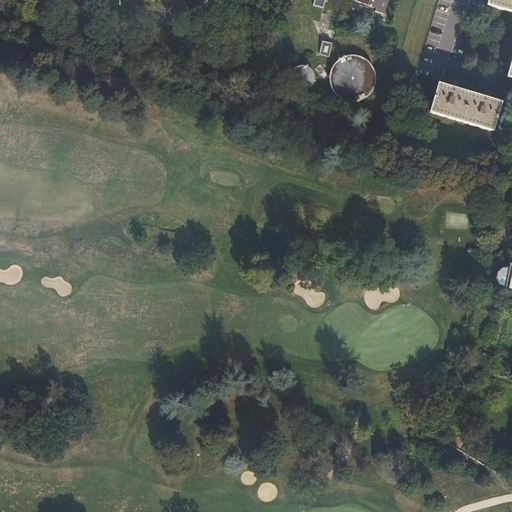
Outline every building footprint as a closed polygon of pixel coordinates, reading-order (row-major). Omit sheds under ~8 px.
[(377,16),(385,17),(389,0),(346,0),(345,5),(377,13),(377,16)] [(511,77),(511,0),(489,0),(489,5),(511,11),(511,56),(511,57),(510,64),(511,64),(511,67),(509,77),(511,77)] [(320,54),(330,56),(333,43),(323,41),(320,54)] [(360,56),(356,55),(351,55),(346,55),(341,57),(338,59),(335,62),(332,65),(329,71),(328,75),(328,80),(329,85),(330,89),(332,92),(335,96),(339,99),(343,101),(347,102),(352,103),(357,102),(361,101),(365,99),(369,95),(372,92),(374,88),(375,84),(376,81),(375,76),(374,70),(372,66),(368,61),(364,58),(360,56)] [(307,64),(304,63),(301,63),(298,63),(295,64),(293,65),(289,69),(288,72),(287,75),(287,80),(288,82),(289,85),(291,88),(293,89),(296,91),(298,91),(303,91),(306,91),(308,89),(310,88),(312,86),(314,83),(315,80),(315,78),(315,74),(314,72),(313,69),(309,66),(307,64)] [(495,132),(503,103),(491,99),(491,97),(483,94),(482,97),(456,89),(457,87),(450,85),(449,87),(438,84),(429,112),(495,132)] [(511,264),(510,264),(509,268),(502,268),(497,273),(495,280),(498,284),(504,288),(504,292),(511,293),(511,264)]
